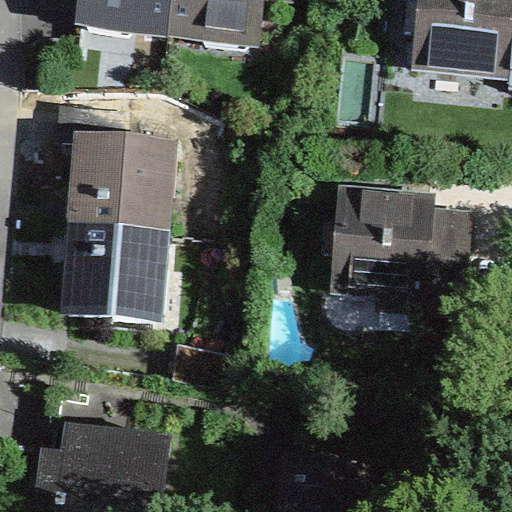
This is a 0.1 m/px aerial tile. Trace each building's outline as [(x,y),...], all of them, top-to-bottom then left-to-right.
[(84,0),(81,25),(168,36),(172,0),(84,0)] [(172,0),(168,36),(254,46),(259,0),(271,0),(291,2),(291,0),(172,0)] [(499,88),(511,89),(511,0),(423,0),(423,7),(408,5),(406,33),(421,34),(417,66),(500,74),(499,88)] [(62,143),(82,145),(78,195),(76,229),(162,236),(164,203),(158,203),(162,151),(168,152),(168,149),(126,145),(129,114),(65,109),(62,143)] [(350,330),(356,329),(417,328),(418,311),(460,314),(467,227),(468,227),(468,221),(464,221),(463,222),(429,219),(430,204),(362,199),(343,198),(341,230),(326,229),(324,256),(338,257),(336,288),(333,287),(330,291),(327,295),(325,300),(324,305),(324,311),(326,316),(329,321),(334,325),(339,328),(344,330),(350,330)] [(162,236),(76,229),(71,290),(69,316),(155,323),(155,320),(149,320),(153,268),(159,268),(162,236)] [(184,348),(179,382),(249,393),(252,358),(184,348)] [(160,511),(171,442),(76,428),(74,441),(71,457),(63,456),(54,511),(160,511)] [(285,491),(281,511),(365,511),(371,472),(318,464),(299,461),(295,492),(285,491)]
